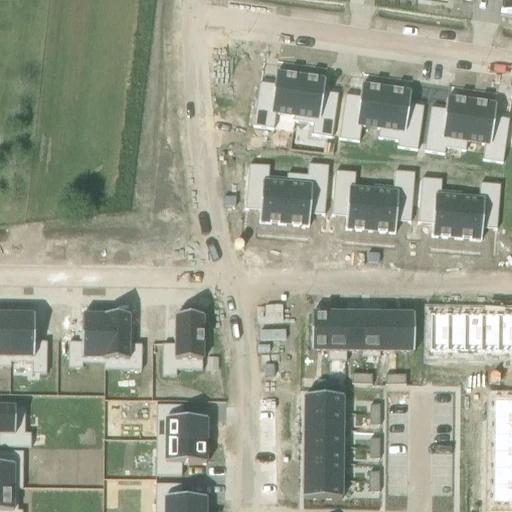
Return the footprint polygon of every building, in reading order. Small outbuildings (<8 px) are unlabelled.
[(511,0),(501,0),(501,3),(500,14),(510,15),(511,15),(511,0)] [(259,85),(252,129),(273,132),(275,116),(293,119),(294,119),(300,78),(275,75),(273,87),(259,85)] [(293,119),(292,123),(313,126),(311,137),(331,140),(337,96),(323,94),(325,82),(300,78),(294,119),(293,119)] [(344,97),(338,141),(358,144),(360,129),(378,131),(379,131),(385,91),(361,87),(359,99),(344,97)] [(378,131),(377,141),(397,144),(396,150),(416,153),(423,109),(408,107),(410,94),(385,91),(379,131),(378,131)] [(423,153),(423,154),(444,157),(444,151),(464,153),(466,144),(465,144),(471,103),(446,100),(444,112),(430,110),(423,153)] [(471,103),(465,144),(466,144),(484,147),(482,162),(502,165),(508,121),(494,119),(496,107),(471,103)] [(248,167),(245,211),(259,212),(258,225),(283,227),(287,181),(286,181),(268,180),(268,168),(248,167)] [(287,181),(283,227),(308,229),(309,216),(324,217),(328,168),(327,168),(307,167),(306,178),(286,176),(286,181),(287,181)] [(334,174),(331,218),(345,219),(344,232),(369,234),(372,193),(371,193),(353,191),(355,175),(335,174),(334,174)] [(372,193),(369,234),(394,236),(395,223),(410,225),(414,175),(413,175),(393,174),(392,190),(372,188),(371,193),(372,193)] [(420,181),(417,225),(431,226),(430,239),(455,241),(459,200),(460,200),(460,195),(440,193),(441,182),(421,181),(420,181)] [(459,200),(455,241),(480,243),(481,230),(496,232),(499,187),(479,186),(478,201),(460,200),(459,200)] [(0,369),(10,370),(10,365),(9,365),(10,317),(7,317),(7,314),(0,313),(0,369)] [(310,316),(310,354),(326,354),(328,354),(328,316),(310,316)] [(326,354),(326,364),(345,364),(345,354),(344,354),(345,316),(328,316),(328,354),(326,354)] [(345,316),(344,354),(345,354),(360,354),(361,354),(362,316),(345,316)] [(360,354),(360,359),(379,359),(379,355),(378,355),(379,316),(362,316),(361,354),(360,354)] [(379,316),(378,355),(379,355),(395,355),(395,317),(379,316)] [(10,317),(9,365),(10,365),(31,365),(31,376),(46,376),(46,344),(33,344),(34,317),(10,317)] [(103,366),(103,372),(140,373),(141,347),(128,347),(128,317),(104,317),(104,318),(105,318),(104,366),(103,366)] [(395,317),(395,355),(413,355),(413,317),(395,317)] [(428,317),(428,356),(429,356),(445,356),(446,318),(430,317),(428,317)] [(68,345),(67,370),(81,371),(82,366),(103,366),(104,366),(105,318),(104,318),(81,318),(80,345),(68,345)] [(161,347),(161,379),(175,379),(175,373),(201,373),(201,350),(204,350),(204,334),(202,333),(202,318),(175,318),(174,347),(161,347)] [(446,318),(445,356),(462,356),(463,318),(446,318)] [(463,318),(462,356),(479,356),(479,318),(463,318)] [(479,318),(479,356),(496,356),(496,318),(479,318)] [(511,318),(496,318),(496,356),(511,356),(511,318)] [(351,375),(351,385),(361,385),(361,375),(351,375)] [(361,375),(361,385),(371,386),(371,376),(361,375)] [(437,375),(437,387),(445,387),(445,375),(437,375)] [(445,375),(445,387),(453,387),(453,375),(445,375)] [(384,376),(384,386),(394,386),(395,376),(384,376)] [(395,376),(394,386),(405,386),(405,376),(395,376)] [(471,376),(471,388),(479,388),(479,376),(471,376)] [(479,376),(479,388),(487,388),(487,376),(479,376)] [(317,381),(317,391),(327,391),(327,381),(317,381)] [(327,381),(327,391),(337,391),(337,381),(327,381)] [(303,398),(303,416),(342,416),(342,399),(303,398)] [(511,402),(493,402),(493,404),(493,420),(511,420),(511,402)] [(0,449),(30,450),(30,436),(24,436),(24,410),(0,410),(0,407),(0,406),(0,449)] [(369,407),(369,417),(379,417),(379,407),(369,407)] [(155,408),(155,443),(205,444),(205,441),(208,441),(208,425),(206,425),(206,421),(181,421),(181,408),(155,408)] [(459,412),(459,419),(471,420),(471,412),(459,412)] [(303,416),(303,433),(341,433),(342,416),(303,416)] [(369,417),(369,427),(379,427),(379,417),(369,417)] [(459,419),(459,427),(471,428),(471,420),(459,419)] [(511,420),(493,420),(493,437),(511,436),(511,420)] [(303,433),(303,450),(341,450),(341,433),(303,433)] [(511,436),(493,437),(492,453),(511,453),(511,436)] [(369,440),(368,450),(378,451),(379,440),(369,440)] [(155,443),(155,479),(180,479),(181,466),(205,466),(205,444),(155,443)] [(459,445),(459,453),(471,453),(471,445),(459,445)] [(303,450),(303,467),(341,467),(341,450),(303,450)] [(368,450),(368,461),(378,461),(378,451),(368,450)] [(0,490),(17,491),(17,492),(22,492),(22,454),(0,453),(0,490)] [(459,453),(459,461),(471,461),(471,453),(459,453)] [(511,453),(492,453),(492,470),(511,470),(511,453)] [(303,467),(302,484),(341,485),(341,467),(303,467)] [(511,470),(492,470),(492,487),(511,487),(511,470)] [(368,474),(368,484),(378,484),(378,474),(368,474)] [(458,479),(458,487),(470,487),(470,479),(458,479)] [(302,484),(302,501),(340,502),(341,485),(302,484)] [(368,484),(368,494),(378,494),(378,484),(368,484)] [(154,511),(204,511),(205,500),(180,500),(180,487),(154,487),(154,511)] [(458,487),(458,495),(470,495),(470,487),(458,487)] [(491,503),(491,505),(511,505),(511,487),(492,487),(492,503),(491,503)] [(0,511),(16,511),(17,502),(17,492),(17,491),(0,490),(0,511)]
